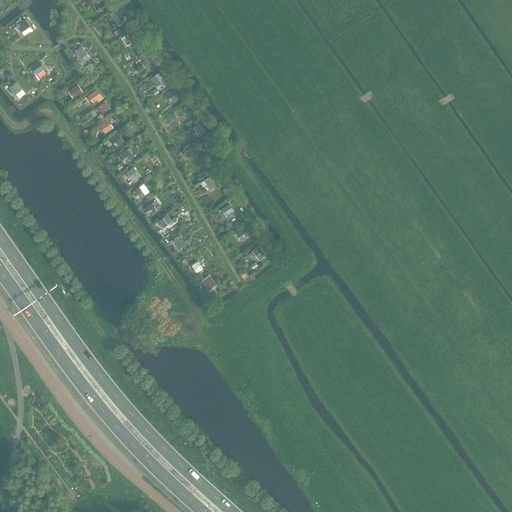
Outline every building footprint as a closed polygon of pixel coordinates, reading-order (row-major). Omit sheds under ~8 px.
[(110,14),(116,23),(124,17),(117,8),(110,14)] [(25,20),(17,25),(21,31),(29,26),(25,20)] [(132,30),(125,35),(132,45),(139,40),(132,30)] [(87,54),(82,46),(75,51),(81,59),(87,54)] [(139,57),(145,66),(153,60),(147,52),(139,57)] [(40,63),(32,69),(37,75),(45,69),(40,63)] [(151,79),(156,86),(164,80),(159,74),(151,79)] [(23,89),(17,82),(10,88),(16,95),(23,89)] [(75,98),(84,92),(79,85),(70,91),(75,98)] [(166,94),(173,103),(179,98),(173,89),(166,94)] [(104,99),(98,90),(89,96),(94,103),(98,100),(100,102),(104,99)] [(105,103),(98,108),(102,113),(109,109),(105,103)] [(182,108),(187,115),(193,111),(188,104),(182,108)] [(113,130),(106,121),(100,126),(106,134),(113,130)] [(200,123),(193,128),(199,137),(207,132),(200,123)] [(111,139),(117,148),(125,142),(118,133),(111,139)] [(184,152),(190,160),(197,155),(191,147),(184,152)] [(133,159),(127,150),(120,155),(126,164),(133,159)] [(140,176),(134,167),(126,172),(133,181),(140,176)] [(218,185),(211,175),(204,180),(211,189),(218,185)] [(146,196),(139,187),(132,192),(138,201),(146,196)] [(157,211),(152,203),(144,208),(149,215),(157,211)] [(220,210),(226,217),(234,211),(230,203),(220,210)] [(168,216),(160,221),(164,227),(172,222),(168,216)] [(238,232),(243,239),(251,234),(246,227),(238,232)] [(186,242),(181,236),(174,241),(179,247),(186,242)] [(266,255),(260,246),(252,251),(259,260),(266,255)] [(204,269),(198,261),(192,266),(197,273),(204,269)] [(209,276),(202,281),(208,289),(215,284),(209,276)]
